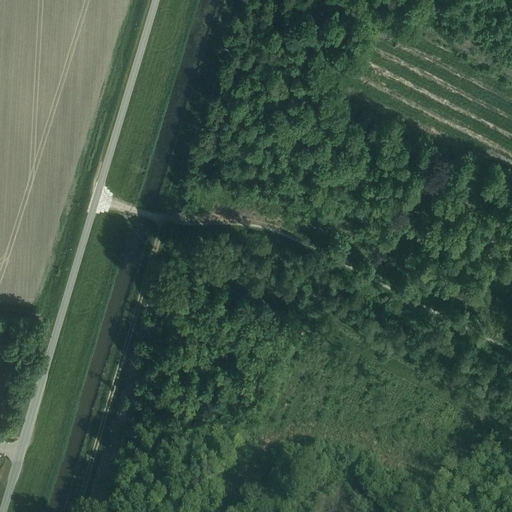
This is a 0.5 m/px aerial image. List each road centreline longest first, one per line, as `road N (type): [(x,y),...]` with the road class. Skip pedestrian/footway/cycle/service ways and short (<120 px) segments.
road 1 (track): [(75,511),(229,0)]
road 2 (unclassified): [(2,511),(155,0)]
road 3 (track): [(511,429),(155,246)]
road 4 (track): [(159,232),(511,411)]
road 5 (track): [(373,23),(337,93),(511,183)]
road 6 (track): [(163,218),(197,215),(261,0)]
road 7 (track): [(327,0),(511,92)]
